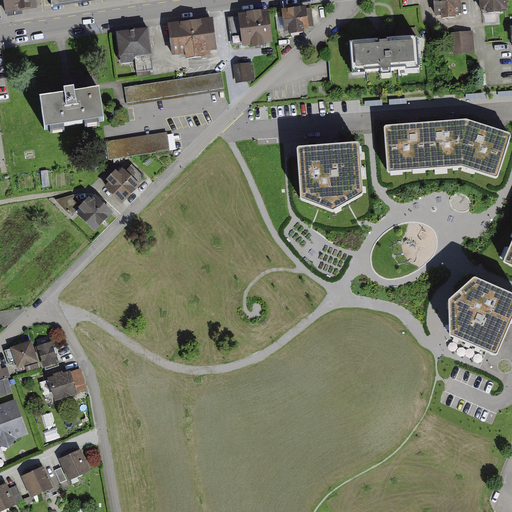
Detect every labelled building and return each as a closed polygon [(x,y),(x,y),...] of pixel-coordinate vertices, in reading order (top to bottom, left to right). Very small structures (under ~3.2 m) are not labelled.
[(38,0),(5,0),(8,14),(40,10),(38,0)] [(54,0),(56,8),(108,0),(107,0),(54,0)] [(463,0),(438,0),(439,16),(465,14),(463,0)] [(508,0),(483,0),(484,12),(510,10),(508,0)] [(312,9),(287,11),(289,32),(314,30),(312,9)] [(273,11),(233,16),(237,46),(276,41),(273,11)] [(216,20),(173,24),(176,55),(189,54),(189,60),(213,58),(212,51),(219,51),(216,20)] [(151,27),(120,31),(123,59),(154,54),(151,27)] [(473,32),(452,33),(454,54),(474,53),(473,32)] [(425,38),(350,43),(352,74),(372,73),(372,69),(414,66),(414,70),(427,69),(425,38)] [(238,62),(239,81),(256,80),(255,61),(238,62)] [(330,62),(332,85),(342,84),(342,73),(344,73),(343,61),(330,62)] [(222,73),(126,87),(129,105),(225,91),(222,73)] [(98,89),(41,97),(47,131),(103,122),(98,89)] [(460,170),(499,181),(511,136),(511,132),(467,119),(384,127),(388,176),(460,170)] [(168,134),(107,142),(109,159),(171,152),(168,134)] [(363,143),(294,148),(298,205),(330,217),(367,195),(363,143)] [(142,187),(125,170),(106,188),(124,205),(142,187)] [(75,196),(59,201),(72,217),(79,212),(84,208),(75,196)] [(84,208),(79,212),(96,232),(115,216),(98,196),(84,208)] [(511,239),(501,266),(511,270),(511,239)] [(499,360),(511,330),(511,292),(474,276),(445,301),(448,338),(499,360)] [(35,342),(7,351),(11,365),(18,363),(21,370),(41,363),(43,370),(61,364),(54,343),(37,349),(35,342)] [(5,363),(1,364),(6,376),(0,378),(0,397),(15,392),(5,363)] [(81,370),(51,380),(58,402),(88,392),(81,370)] [(0,447),(31,436),(18,402),(0,408),(0,447)] [(84,451),(63,460),(72,480),(93,471),(84,451)] [(63,491),(71,488),(64,467),(57,470),(63,491)] [(47,468),(25,477),(34,498),(55,488),(47,468)] [(9,485),(0,488),(0,511),(24,502),(17,486),(10,489),(9,485)]
